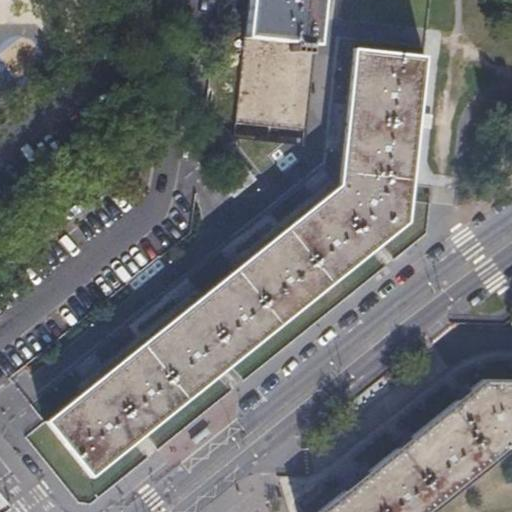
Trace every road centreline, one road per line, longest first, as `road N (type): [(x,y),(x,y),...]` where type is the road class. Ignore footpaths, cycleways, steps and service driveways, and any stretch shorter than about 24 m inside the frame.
road 1 (tertiary): [(511,218),(134,511)]
road 2 (tertiary): [(177,511),(511,257)]
road 3 (residential): [(0,324),(156,199),(191,0)]
